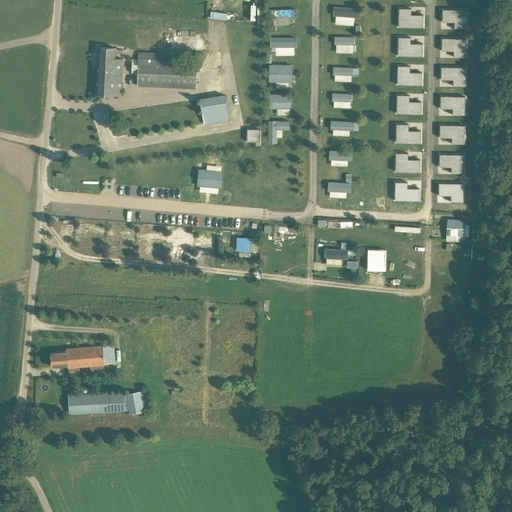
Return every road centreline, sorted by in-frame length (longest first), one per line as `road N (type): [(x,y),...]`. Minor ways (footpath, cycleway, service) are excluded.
road 1 (unclassified): [(47,511),(22,434),(57,0)]
road 2 (unknown): [(308,363),(308,214)]
